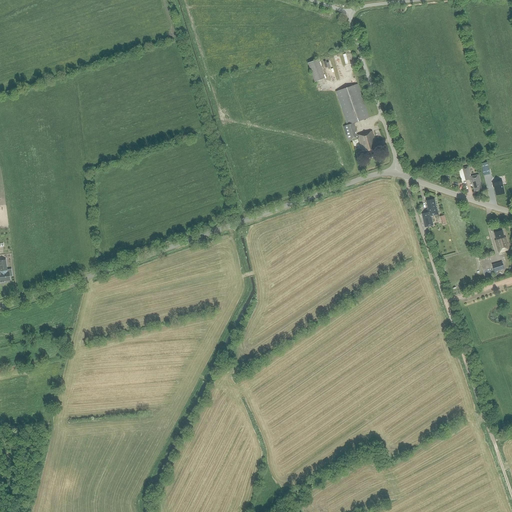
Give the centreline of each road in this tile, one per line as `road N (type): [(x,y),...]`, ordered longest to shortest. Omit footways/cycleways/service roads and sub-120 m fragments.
road 1 (unclassified): [(0,308),(399,168)]
road 2 (track): [(511,494),(444,300)]
road 3 (track): [(405,176),(444,300),(511,277)]
road 4 (unclassified): [(399,168),(350,13)]
road 5 (unclassified): [(511,212),(399,168)]
